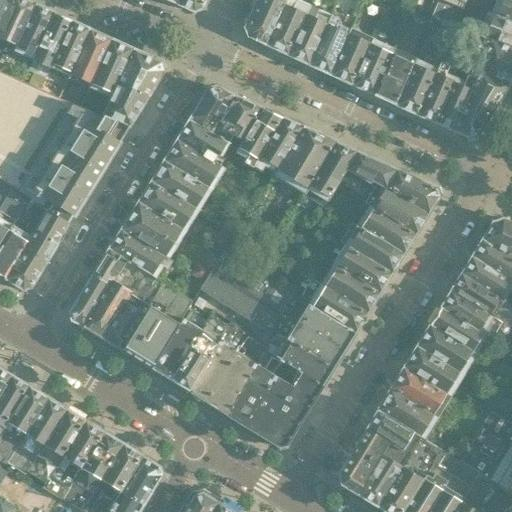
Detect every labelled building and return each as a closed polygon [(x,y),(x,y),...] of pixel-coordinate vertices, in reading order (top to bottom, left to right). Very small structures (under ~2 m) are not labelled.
[(23,0),(11,0),(0,25),(0,70),(4,73),(17,45),(18,43),(35,5),(23,0)] [(0,0),(0,25),(11,0),(0,0)] [(205,0),(177,0),(175,4),(193,13),(201,10),(205,0)] [(247,37),(265,45),(285,0),(257,0),(244,29),(247,37)] [(286,55),(310,4),(299,0),(285,0),(265,45),(286,55)] [(464,0),(439,0),(432,19),(454,28),(462,6),(464,0)] [(511,0),(502,0),(495,16),(511,23),(511,0)] [(310,4),(286,55),(307,65),(326,24),(316,20),(320,9),(310,4)] [(35,5),(18,43),(17,45),(36,54),(54,14),(35,5)] [(71,22),(54,14),(36,54),(34,59),(28,72),(45,79),(50,67),(53,62),(71,22)] [(326,24),(307,65),(329,75),(348,34),(337,30),(342,19),(331,14),(326,24)] [(511,23),(495,16),(492,15),(482,39),(511,51),(511,23)] [(89,30),(71,22),(53,62),(71,70),(89,30)] [(111,40),(89,30),(71,70),(71,71),(92,81),(111,40)] [(348,34),(329,75),(351,85),(370,44),(348,34)] [(511,76),(511,51),(482,39),(476,52),(484,55),(476,75),(505,87),(511,76)] [(132,50),(111,40),(92,81),(113,91),(116,84),(132,50)] [(370,44),(351,85),(372,95),(391,54),(370,44)] [(138,53),(132,50),(116,84),(146,98),(163,71),(160,63),(138,53)] [(391,54),(372,95),(395,105),(414,64),(391,54)] [(417,115),(440,64),(425,57),(420,67),(414,64),(395,105),(417,115)] [(435,123),(454,83),(443,78),(448,67),(440,64),(417,115),(435,123)] [(0,182),(11,189),(46,211),(51,214),(68,225),(128,127),(101,115),(94,112),(81,106),(59,97),(40,88),(23,81),(20,79),(4,73),(0,70),(0,182)] [(505,87),(476,75),(474,80),(450,131),(466,138),(476,135),(505,87)] [(454,83),(435,123),(450,131),(474,80),(467,76),(462,86),(454,83)] [(116,84),(113,91),(101,115),(128,127),(146,98),(116,84)] [(207,90),(188,121),(210,134),(234,97),(214,88),(207,90)] [(261,109),(234,97),(210,134),(223,142),(227,144),(233,135),(242,140),(261,109)] [(282,119),(261,109),(242,140),(239,146),(248,152),(242,162),(251,168),(253,166),(282,119)] [(302,128),(282,119),(253,166),(261,171),(266,162),(277,169),(302,128)] [(188,121),(176,140),(220,167),(225,159),(216,154),(223,142),(210,134),(188,121)] [(306,189),(335,143),(302,128),(277,169),(276,171),(306,189)] [(176,140),(163,161),(207,187),(220,167),(176,140)] [(344,172),(356,153),(335,143),(306,189),(302,195),(322,208),(344,172)] [(395,171),(356,153),(344,172),(370,188),(375,182),(376,183),(384,188),(395,171)] [(163,161),(150,182),(194,209),(207,187),(163,161)] [(437,198),(435,189),(395,171),(384,188),(387,190),(427,215),(437,198)] [(0,206),(11,189),(0,182),(0,206)] [(150,182),(137,203),(181,230),(194,209),(150,182)] [(427,215),(387,190),(384,188),(376,183),(363,203),(375,210),(415,235),(427,215)] [(11,189),(0,206),(0,246),(12,226),(6,223),(7,220),(10,219),(15,222),(28,200),(11,189)] [(12,226),(0,246),(0,277),(21,290),(29,288),(44,265),(21,251),(46,211),(28,200),(15,222),(12,226)] [(137,203),(120,231),(164,258),(181,230),(137,203)] [(415,235),(375,210),(363,229),(403,254),(415,235)] [(51,214),(46,211),(21,251),(44,265),(68,225),(51,214)] [(502,253),(511,231),(511,223),(502,219),(492,222),(481,240),(502,253)] [(403,254),(363,229),(351,249),(390,274),(403,254)] [(164,258),(120,231),(108,249),(125,259),(144,271),(153,276),(159,267),(166,271),(171,263),(164,258)] [(511,231),(502,253),(511,258),(511,231)] [(511,272),(511,258),(502,253),(481,240),(471,257),(508,279),(511,272)] [(108,249),(92,276),(108,286),(125,259),(108,249)] [(390,274),(351,249),(338,270),(378,295),(390,274)] [(201,294),(267,334),(291,295),(225,254),(201,294)] [(471,257),(460,274),(497,296),(508,279),(471,257)] [(125,259),(108,286),(82,328),(102,340),(144,271),(125,259)] [(378,295),(338,270),(326,289),(366,314),(378,295)] [(144,271),(102,340),(121,352),(163,283),(153,276),(144,271)] [(497,296),(460,274),(450,291),(500,322),(508,327),(511,320),(511,306),(497,297),(497,296)] [(71,321),(82,328),(108,286),(92,276),(76,303),(75,304),(69,313),(71,321)] [(190,305),(193,301),(163,283),(121,352),(150,369),(178,324),(190,305)] [(366,314),(326,289),(314,309),(354,333),(366,314)] [(500,322),(450,291),(439,308),(490,339),(500,322)] [(354,333),(314,309),(297,299),(286,316),(343,351),(354,333)] [(492,340),(490,339),(439,308),(429,325),(472,351),(479,340),(488,346),(492,340)] [(343,351),(286,316),(275,333),(287,340),(286,341),(292,345),(332,369),(343,351)] [(187,392),(215,346),(227,327),(210,317),(198,336),(170,381),(187,392)] [(198,336),(178,324),(150,369),(170,381),(198,336)] [(458,373),(472,351),(429,325),(416,347),(458,373)] [(205,402),(233,357),(244,338),(227,327),(215,346),(187,392),(205,402)] [(233,357),(205,402),(225,415),(255,366),(250,363),(259,347),(244,338),(233,357)] [(332,369),(292,345),(286,355),(280,351),(276,358),(290,366),(321,386),(332,369)] [(458,373),(416,347),(402,368),(445,394),(458,373)] [(284,375),(290,366),(276,358),(266,351),(256,366),(273,376),(292,388),(295,382),(284,375)] [(242,425),(270,380),(273,376),(256,366),(255,366),(225,415),(242,425)] [(317,393),(321,386),(290,366),(284,375),(295,382),(292,388),(289,392),(261,437),(277,447),(285,445),(317,393)] [(402,368),(389,390),(432,416),(445,394),(402,368)] [(0,393),(11,377),(0,370),(0,393)] [(261,437),(289,392),(292,388),(273,376),(270,380),(242,425),(261,437)] [(0,432),(7,422),(28,387),(11,377),(0,393),(0,432)] [(24,432),(45,398),(28,387),(7,422),(0,432),(0,460),(6,463),(10,455),(24,432)] [(389,390),(376,411),(419,437),(432,416),(389,390)] [(37,454),(64,409),(45,398),(24,432),(10,455),(6,463),(24,475),(26,472),(37,454)] [(61,455),(83,421),(64,409),(37,454),(26,472),(44,484),(61,455)] [(376,411),(365,429),(388,443),(392,446),(403,452),(408,455),(419,437),(376,411)] [(511,424),(489,412),(480,428),(511,447),(511,424)] [(81,467),(102,432),(83,421),(61,455),(44,484),(42,488),(43,489),(39,495),(34,492),(30,499),(35,502),(31,509),(35,511),(48,511),(58,497),(61,499),(81,467)] [(511,447),(480,428),(470,445),(511,470),(511,447)] [(339,485),(355,494),(376,459),(378,461),(381,455),(388,443),(365,429),(337,474),(339,485)] [(122,445),(102,432),(81,467),(61,499),(81,511),(101,480),(122,445)] [(462,436),(451,453),(460,459),(469,445),(471,442),(462,436)] [(401,467),(376,507),(384,511),(401,511),(427,470),(447,482),(465,493),(477,473),(459,462),(419,437),(408,455),(401,467)] [(141,456),(122,445),(101,480),(119,491),(141,456)] [(511,470),(470,445),(459,462),(477,473),(496,484),(511,493),(511,470)] [(376,459),(355,494),(376,507),(401,467),(408,455),(403,452),(392,446),(385,457),(381,455),(378,461),(376,459)] [(159,467),(141,456),(119,491),(142,505),(161,475),(159,467)] [(428,511),(447,482),(427,470),(401,511),(428,511)] [(465,493),(453,511),(479,511),(496,484),(477,473),(465,493)] [(137,511),(142,505),(119,491),(101,480),(81,511),(82,511),(107,511),(108,511),(137,511)] [(447,482),(428,511),(453,511),(465,493),(447,482)] [(511,493),(496,484),(479,511),(504,511),(511,499),(511,493)] [(194,496),(183,511),(212,511),(218,504),(202,494),(194,496)] [(0,497),(0,511),(15,511),(18,508),(0,497)]
